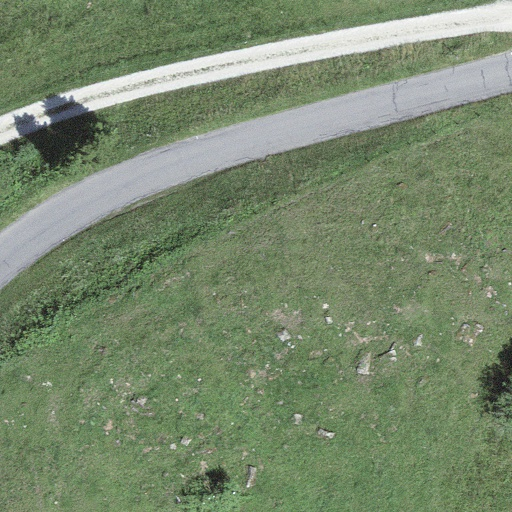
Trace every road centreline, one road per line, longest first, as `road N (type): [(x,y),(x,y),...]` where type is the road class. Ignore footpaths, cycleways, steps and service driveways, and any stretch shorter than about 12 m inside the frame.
road 1 (unclassified): [(0,266),(133,181),(288,126),(511,66)]
road 2 (track): [(511,14),(204,61),(0,119)]
